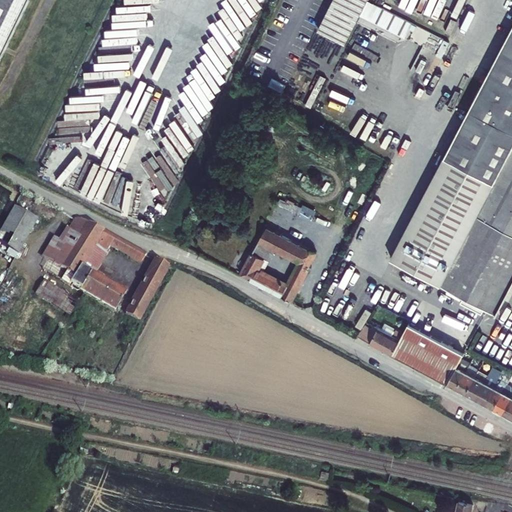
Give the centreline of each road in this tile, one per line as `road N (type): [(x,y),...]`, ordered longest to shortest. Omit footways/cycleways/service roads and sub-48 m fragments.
road 1 (unclassified): [(0,169),(116,230),(208,266),(511,426)]
road 2 (track): [(385,511),(300,479),(0,417)]
